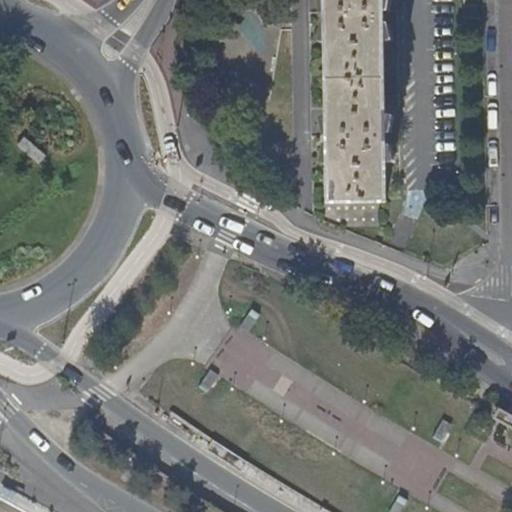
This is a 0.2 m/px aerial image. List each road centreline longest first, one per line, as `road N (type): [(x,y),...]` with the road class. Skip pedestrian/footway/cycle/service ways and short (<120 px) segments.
road 1 (motorway): [(511,465),(296,334),(0,135)]
road 2 (motorway): [(0,234),(254,418),(422,511)]
road 3 (motorway): [(0,318),(276,511)]
road 4 (residential): [(503,0),(507,308)]
road 5 (primary): [(362,279),(300,261),(184,205),(145,180),(118,148)]
road 6 (primary): [(0,307),(35,295),(83,259),(112,207),(118,148)]
road 7 (motorway): [(511,383),(362,279)]
road 8 (primary): [(0,403),(133,511)]
road 9 (primary): [(484,326),(398,285),(362,279)]
